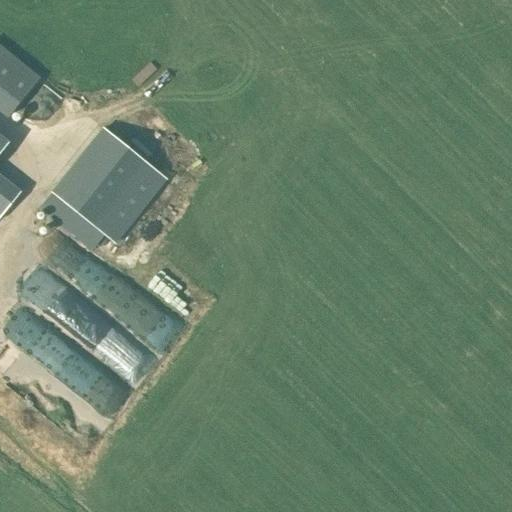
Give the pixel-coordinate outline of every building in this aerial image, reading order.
[(0,46),(0,108),(9,116),(40,78),(0,46)] [(103,128),(52,191),(104,234),(116,242),(164,179),(103,128)] [(0,214),(19,192),(0,176),(0,214)] [(150,260),(137,277),(158,292),(170,276),(150,260)] [(131,380),(150,355),(36,274),(17,300),(131,380)] [(117,312),(133,327),(154,302),(138,288),(117,312)] [(189,317),(201,301),(183,288),(171,304),(189,317)] [(182,321),(153,303),(134,333),(162,351),(182,321)] [(89,365),(68,393),(104,420),(126,392),(89,365)]
